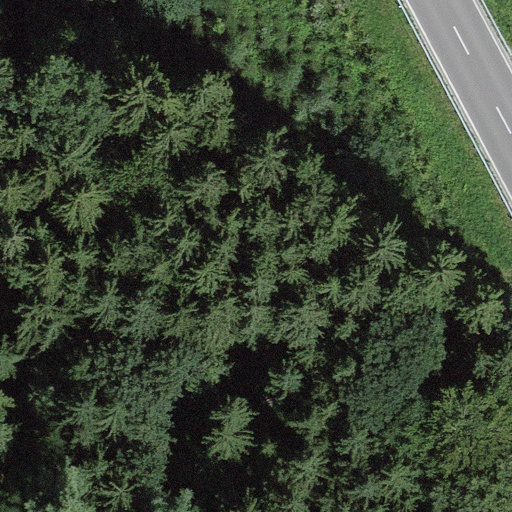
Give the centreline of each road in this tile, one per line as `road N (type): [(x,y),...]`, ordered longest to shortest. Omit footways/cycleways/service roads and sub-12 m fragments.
road 1 (track): [(0,341),(133,330),(308,370),(406,429),(448,511)]
road 2 (secondary): [(441,0),(511,132)]
